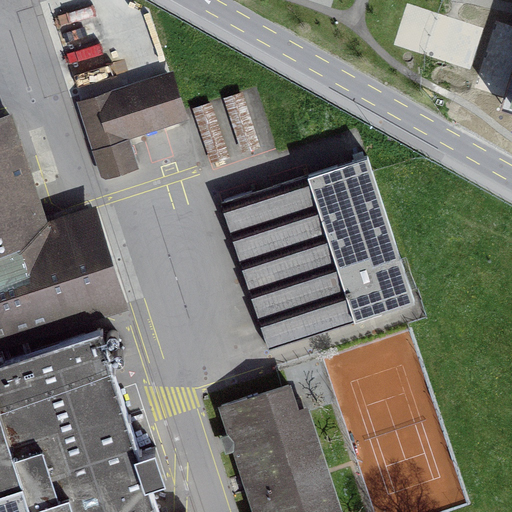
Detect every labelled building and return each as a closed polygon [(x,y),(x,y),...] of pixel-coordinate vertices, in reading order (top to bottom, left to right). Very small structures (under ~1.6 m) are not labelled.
[(128,50),(109,56),(114,72),(133,66),(128,50)] [(511,69),(499,106),(511,110),(511,69)] [(81,103),(104,175),(135,165),(126,137),(182,119),(167,75),(81,103)] [(255,140),(260,139),(243,86),(224,92),(235,127),(249,123),(255,140)] [(210,97),(194,104),(204,125),(219,118),(210,97)] [(0,119),(0,248),(24,241),(48,233),(11,116),(0,119)] [(372,165),(224,210),(266,348),(414,303),(372,165)] [(48,233),(24,241),(52,328),(116,307),(88,220),(48,233)] [(0,248),(0,343),(52,328),(24,241),(0,248)] [(157,511),(101,330),(0,361),(0,408),(32,511),(157,511)] [(291,388),(223,409),(255,511),(340,511),(309,409),(299,412),(291,388)] [(0,511),(32,511),(0,408),(0,511)]
